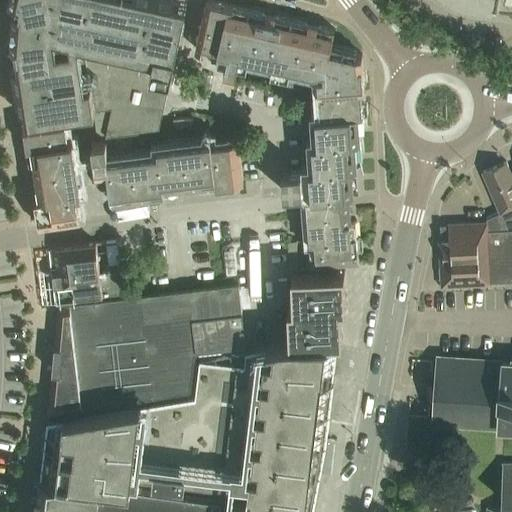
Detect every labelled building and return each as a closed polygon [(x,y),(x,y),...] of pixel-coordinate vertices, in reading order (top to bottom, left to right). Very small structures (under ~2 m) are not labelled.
[(15,0),(17,0),(16,8),(14,8),(11,44),(14,44),(17,65),(15,66),(21,107),(24,106),(26,118),(112,105),(106,134),(158,127),(186,0),(15,0)] [(364,86),(362,53),(330,46),(334,28),(209,0),(206,0),(195,48),(227,55),(223,73),(235,75),(238,63),(242,64),(243,59),(275,66),(274,71),(284,73),(285,69),(302,72),(303,67),(310,69),(310,66),(318,68),(321,114),(316,115),(318,141),(313,141),(315,167),(309,168),(281,170),(283,191),(311,189),(311,194),(306,195),(307,201),(310,239),(315,239),(317,265),(359,262),(355,220),(350,220),(348,198),(348,193),(362,192),(360,164),(356,164),(356,154),(361,153),(359,127),(364,127),(361,86),(364,86)] [(300,116),(309,115),(307,98),(299,98),(300,116)] [(110,106),(93,109),(97,139),(92,140),(97,181),(109,179),(111,198),(149,193),(150,198),(165,196),(165,191),(179,189),(178,184),(201,181),(201,186),(243,181),(238,140),(212,143),(211,138),(157,144),(158,149),(133,152),(131,132),(105,135),(110,106)] [(32,183),(38,218),(39,226),(81,219),(76,192),(81,192),(73,138),(68,139),(64,113),(23,120),(29,161),(34,160),(38,183),(32,183)] [(174,127),(193,125),(192,116),(173,118),(174,127)] [(506,161),(483,171),(500,211),(501,210),(507,223),(511,223),(511,168),(510,170),(506,161)] [(501,210),(500,211),(486,217),(486,221),(449,223),(450,239),(437,240),(440,285),(490,283),(490,281),(511,279),(511,227),(508,227),(507,223),(501,210)] [(298,264),(296,240),(287,240),(289,265),(298,264)] [(123,292),(119,261),(106,263),(107,271),(100,272),(96,242),(52,247),(58,300),(123,292)] [(336,339),(342,339),(341,306),(346,306),(344,270),(292,272),(293,305),(288,305),(290,340),(336,339)] [(192,351),(245,343),(239,282),(238,282),(141,294),(58,304),(55,344),(54,344),(52,371),(53,371),(49,412),(154,393),(188,387),(192,351)] [(282,341),(246,347),(192,357),(191,394),(185,395),(48,419),(42,467),(248,493),(249,494),(314,502),(326,439),(334,376),(336,339),(290,340),(282,341)] [(428,380),(427,395),(434,395),(432,418),(511,423),(511,362),(436,357),(435,381),(428,380)] [(511,511),(511,462),(502,463),(502,500),(511,500),(511,509),(488,507),(487,511),(511,511)] [(218,511),(221,503),(39,479),(34,511),(218,511)] [(227,499),(224,511),(311,511),(312,510),(227,499)]
